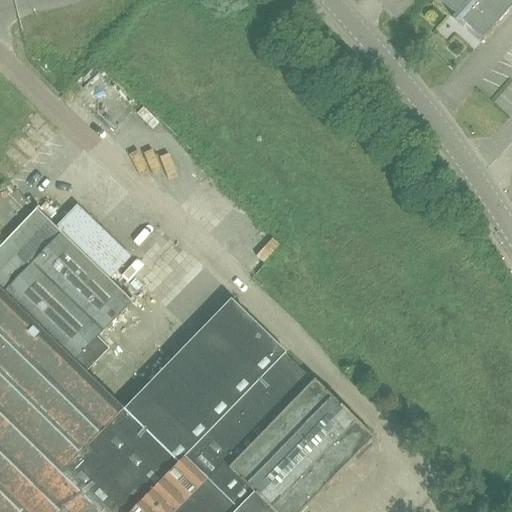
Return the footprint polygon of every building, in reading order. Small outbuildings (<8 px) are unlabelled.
[(511,0),(440,0),(456,14),(453,17),(459,23),(462,20),(480,35),(498,15),(502,18),(511,5),(511,0)] [(100,97),(91,111),(101,118),(110,104),(100,97)] [(37,208),(3,243),(0,240),(0,286),(88,371),(110,348),(97,336),(132,300),(110,279),(131,257),(78,205),(57,227),(37,208)] [(0,334),(26,359),(0,385),(0,511),(302,511),(376,436),(312,375),(221,469),(192,441),(177,457),(125,407),(88,371),(0,286),(0,334)] [(232,297),(125,407),(177,457),(192,441),(221,469),(312,375),(232,297)] [(0,511),(0,385),(26,359),(0,334),(0,511)]
